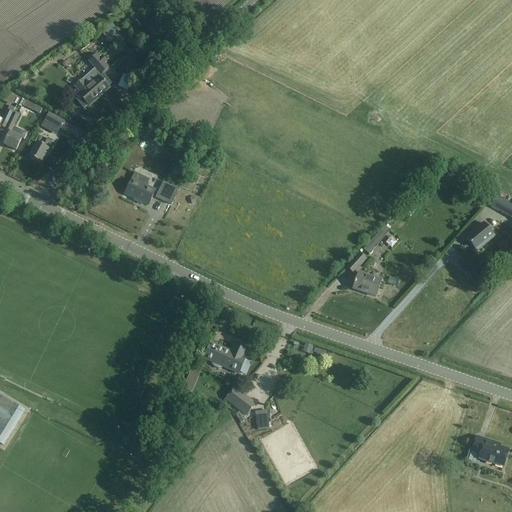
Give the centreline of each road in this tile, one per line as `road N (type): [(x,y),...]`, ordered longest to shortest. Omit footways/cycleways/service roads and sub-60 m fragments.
road 1 (tertiary): [(511,397),(293,324),(40,204)]
road 2 (unclassified): [(255,0),(40,204)]
